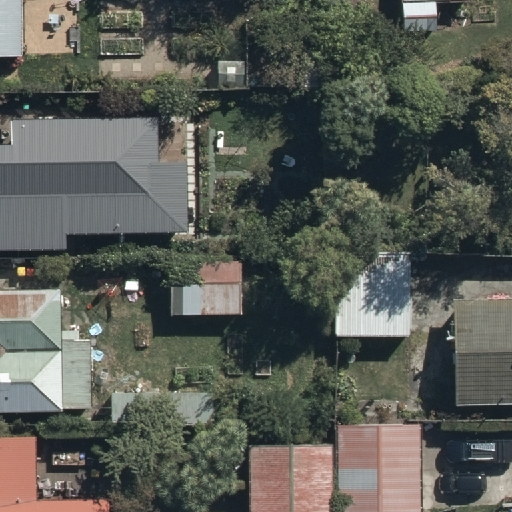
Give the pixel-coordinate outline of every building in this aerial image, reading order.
[(18,0),(0,0),(0,45),(20,45),(18,0)] [(404,0),(404,22),(436,22),(436,0),(404,0)] [(0,242),(65,242),(65,227),(186,227),(186,162),(158,162),(158,114),(6,114),(6,120),(0,119),(0,242)] [(339,254),(339,333),(410,333),(410,254),(339,254)] [(170,258),(171,309),(241,308),(240,256),(170,258)] [(0,404),(90,403),(89,330),(62,330),(62,284),(0,284),(0,404)] [(511,294),(463,295),(465,401),(511,400),(511,294)] [(125,418),(203,417),(203,388),(124,389),(125,418)] [(335,439),(335,511),(421,511),(421,418),(334,419),(335,439)] [(0,511),(118,511),(118,494),(46,494),(46,438),(0,438),(0,511)] [(335,511),(335,439),(247,440),(247,511),(335,511)]
